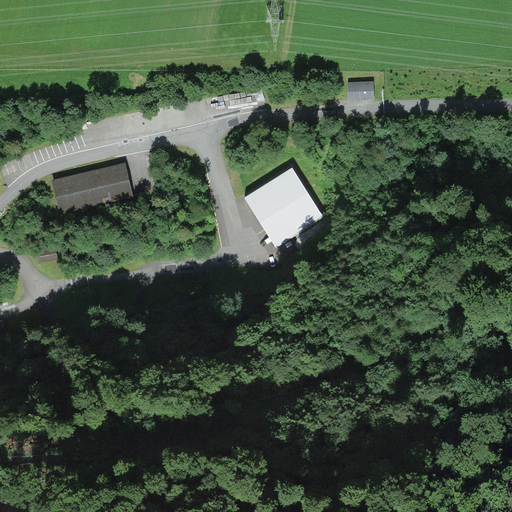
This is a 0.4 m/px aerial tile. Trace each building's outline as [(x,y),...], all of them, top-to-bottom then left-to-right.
[(127,73),(127,80),(136,80),(136,72),(127,73)] [(351,83),(352,97),(374,96),(373,82),(351,83)] [(53,181),(60,211),(129,194),(122,164),(53,181)] [(246,187),(250,205),(313,189),(309,173),(246,187)] [(38,250),(40,261),(56,258),(54,247),(38,250)]
